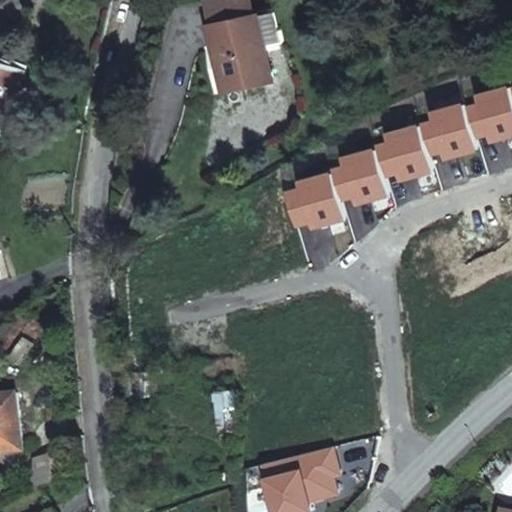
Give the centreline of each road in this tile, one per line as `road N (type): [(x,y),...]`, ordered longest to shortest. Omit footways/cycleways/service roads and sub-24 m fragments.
road 1 (residential): [(113,511),(97,235),(137,0)]
road 2 (unknown): [(511,187),(438,205),(413,222),(396,266),(413,477)]
road 3 (residential): [(377,511),(511,387)]
